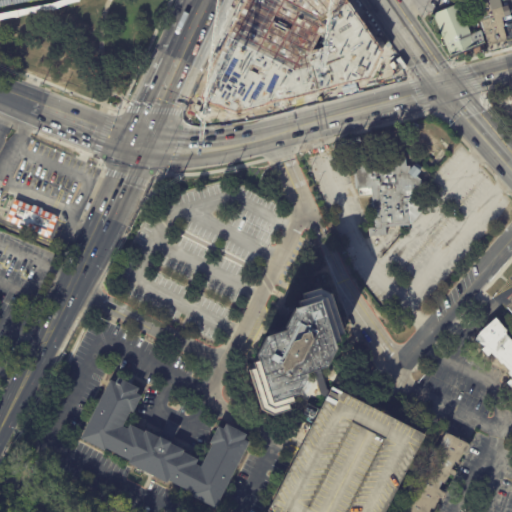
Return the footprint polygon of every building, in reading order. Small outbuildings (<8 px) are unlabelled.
[(63,0),(52,4),(51,2),(0,11),(0,0),(63,0)] [(252,0),(340,0),(380,55),(373,73),(235,106),(206,91),(252,0)] [(472,0),(488,48),(511,43),(504,17),(508,16),(503,0),(472,0)] [(433,14),(461,3),(479,47),(451,57),(433,14)] [(442,142),(443,144),(448,149),(441,157),(431,150),(440,140),(442,142)] [(422,172),(418,178),(423,182),(425,211),(413,225),(386,229),(386,236),(371,238),(370,230),(377,230),(373,188),(371,188),(371,196),(360,197),(359,189),(357,190),(355,161),(373,159),(399,151),(407,159),(407,167),(411,167),(411,172),(415,167),(422,172)] [(12,195),(2,219),(49,241),(60,215),(12,195)] [(370,238),(375,249),(371,251),(361,230),(365,227),(370,238)] [(325,292),(296,299),(289,327),(267,333),(252,362),(261,407),(277,414),(291,413),(310,370),(331,364),(344,333),(325,292)] [(493,318),(511,337),(511,387),(471,342),(493,318)] [(112,375),(80,438),(216,509),(252,440),(219,422),(201,469),(197,458),(165,438),(131,424),(125,427),(143,390),(112,375)] [(266,511),(331,385),(373,407),(422,432),(381,511),(266,511)] [(173,438),(178,426),(166,420),(160,433),(173,438)] [(459,438),(472,445),(469,454),(466,453),(458,471),(459,472),(457,477),(452,475),(448,484),(445,483),(442,490),(448,493),(446,498),(443,497),(436,511),(408,511),(410,509),(407,508),(412,497),(415,498),(420,485),(419,484),(423,473),(428,475),(434,462),(430,461),(435,449),(440,451),(449,434),(459,438)]
